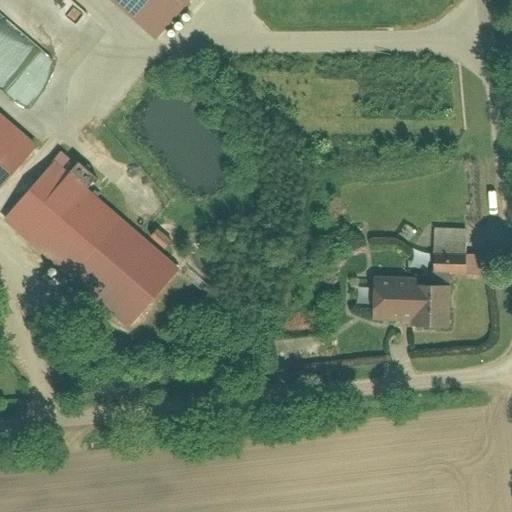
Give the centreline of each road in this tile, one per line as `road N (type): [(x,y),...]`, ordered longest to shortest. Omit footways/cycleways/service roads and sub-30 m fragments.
road 1 (residential): [(511,374),(0,413)]
road 2 (unclassified): [(484,0),(511,248)]
